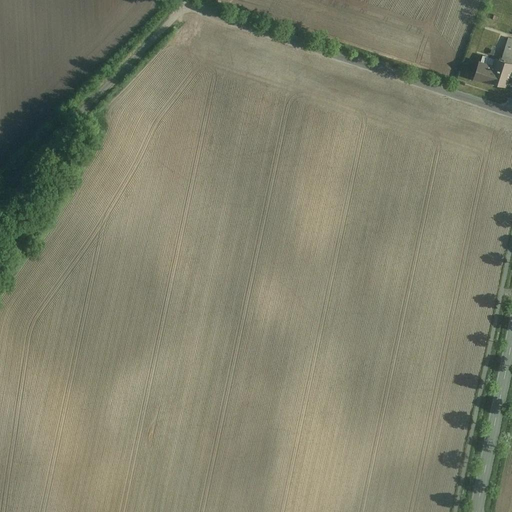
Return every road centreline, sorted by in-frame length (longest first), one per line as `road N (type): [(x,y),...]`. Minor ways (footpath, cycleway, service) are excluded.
road 1 (unclassified): [(511,113),(193,3)]
road 2 (unclassified): [(193,3),(0,190)]
road 3 (secondary): [(511,344),(476,511)]
